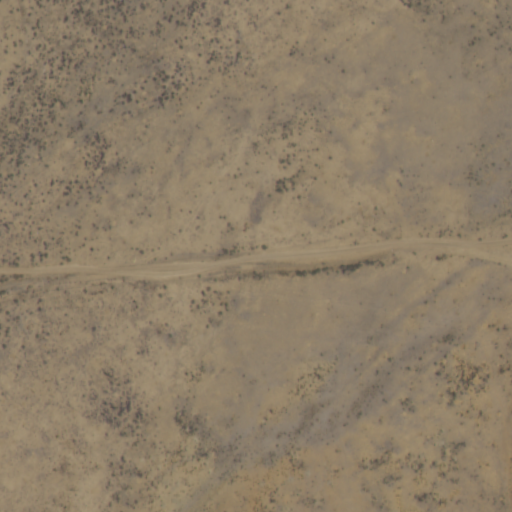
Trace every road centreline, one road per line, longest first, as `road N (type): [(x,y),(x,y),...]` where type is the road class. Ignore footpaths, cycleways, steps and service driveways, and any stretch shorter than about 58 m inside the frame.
road 1 (track): [(511,124),(415,86),(378,33),(235,0)]
road 2 (track): [(378,33),(511,28)]
